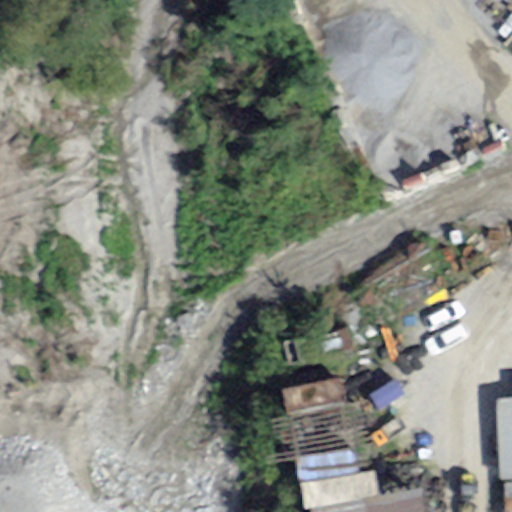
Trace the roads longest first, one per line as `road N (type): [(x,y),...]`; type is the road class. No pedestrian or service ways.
road 1 (track): [(511,155),(436,167),(354,224),(276,307),(174,346),(144,510)]
road 2 (track): [(511,289),(477,349),(479,511)]
